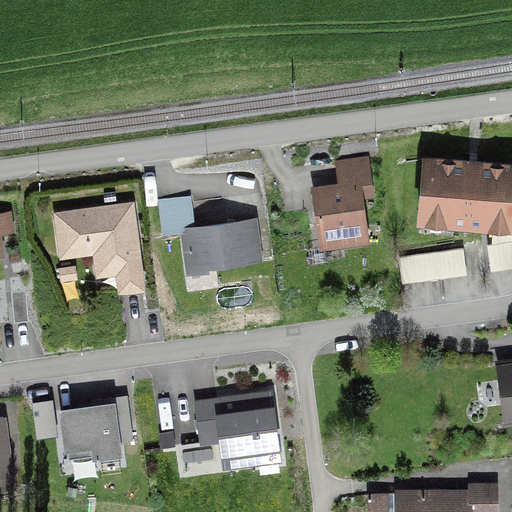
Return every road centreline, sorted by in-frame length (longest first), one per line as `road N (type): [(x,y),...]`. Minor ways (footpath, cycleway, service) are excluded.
road 1 (residential): [(511,307),(0,381)]
road 2 (residential): [(0,170),(511,101)]
